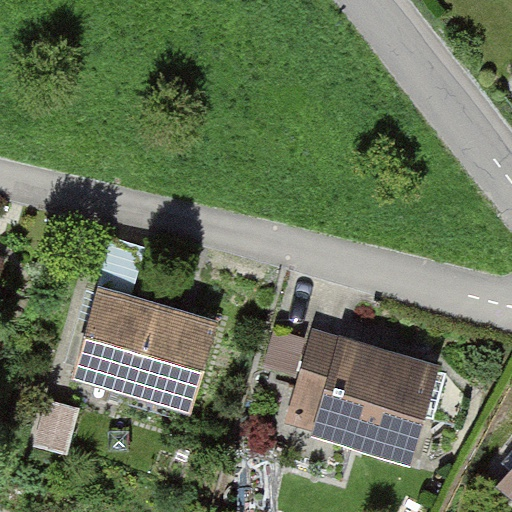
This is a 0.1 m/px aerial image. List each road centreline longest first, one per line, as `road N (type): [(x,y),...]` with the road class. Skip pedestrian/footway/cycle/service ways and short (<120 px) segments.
road 1 (residential): [(511,299),(0,171)]
road 2 (unclassified): [(372,0),(511,178)]
